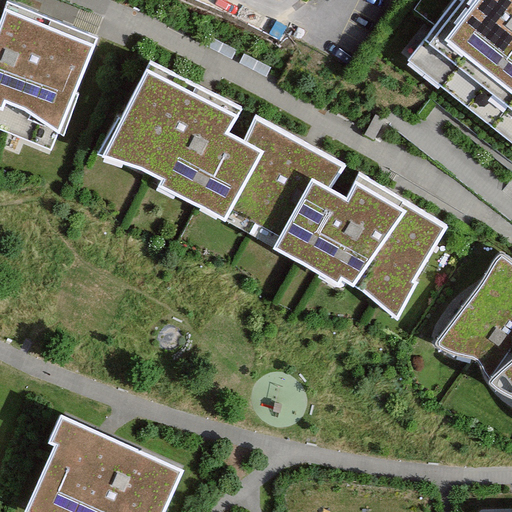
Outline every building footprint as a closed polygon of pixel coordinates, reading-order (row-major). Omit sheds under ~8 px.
[(63,128),(93,35),(2,0),(0,0),(0,103),(6,106),(9,98),(32,109),(63,128)] [(511,0),(457,0),(405,70),(511,150),(511,0)] [(400,311),(452,217),(361,160),(261,104),(156,54),(98,157),(130,166),(155,178),(152,184),(222,219),(234,201),(279,226),(268,244),(333,283),(337,278),(350,284),(354,278),(373,290),(400,311)] [(511,255),(504,249),(436,337),(445,349),(476,354),(488,372),(511,388),(511,255)] [(166,511),(188,464),(58,408),(44,441),(52,444),(22,511),(166,511)]
